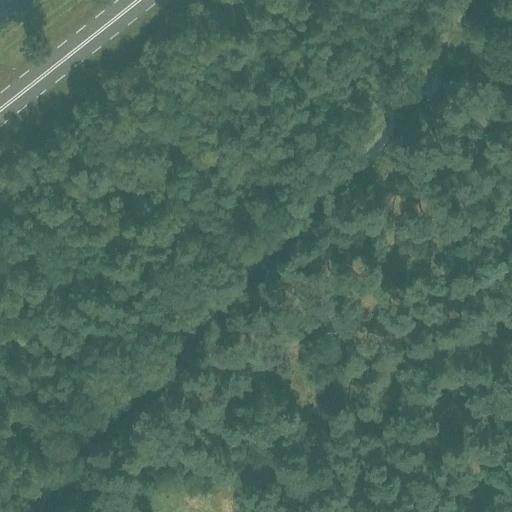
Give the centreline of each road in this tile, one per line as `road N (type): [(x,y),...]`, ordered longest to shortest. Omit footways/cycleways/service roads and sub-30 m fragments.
road 1 (track): [(2,511),(447,45)]
road 2 (primary): [(0,110),(139,0)]
